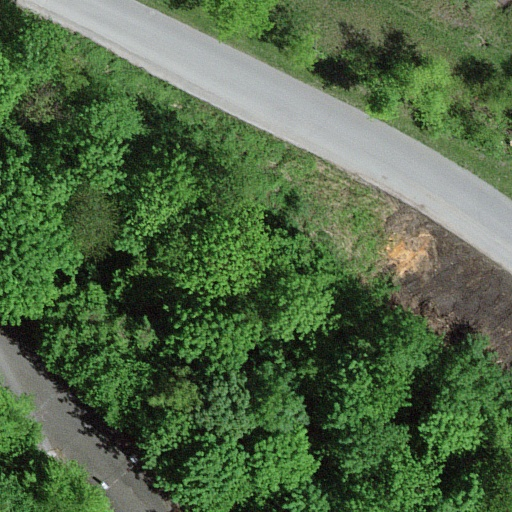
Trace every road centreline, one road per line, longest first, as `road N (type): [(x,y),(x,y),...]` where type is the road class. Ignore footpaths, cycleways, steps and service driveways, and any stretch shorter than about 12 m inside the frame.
road 1 (unclassified): [(511,255),(478,224),(89,0)]
road 2 (track): [(0,375),(100,452),(137,511)]
